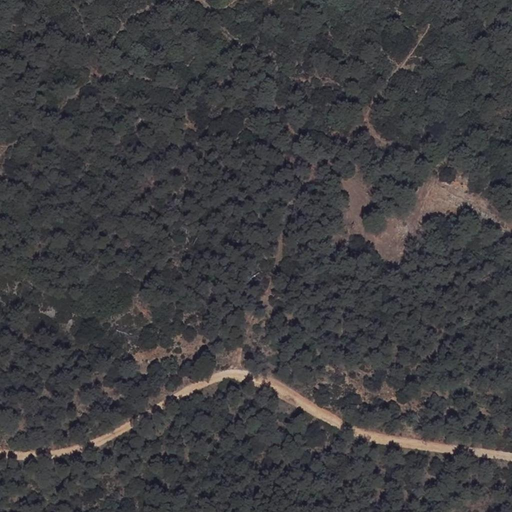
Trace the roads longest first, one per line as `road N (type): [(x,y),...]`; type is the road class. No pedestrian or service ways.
road 1 (track): [(0,454),(75,453),(187,392),(251,377),(383,440),(511,460)]
road 2 (track): [(511,218),(463,196),(431,201),(380,242),(348,234),(278,251),(227,379)]
